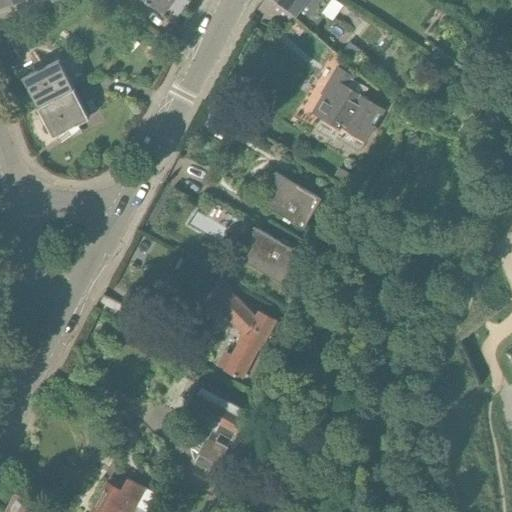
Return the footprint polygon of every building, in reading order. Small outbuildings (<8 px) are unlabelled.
[(145,0),(165,14),(174,0),(136,0),(137,0),(145,0)] [(274,0),(267,0),(259,10),(285,31),(295,17),(274,0)] [(274,0),(295,17),(316,33),(326,17),(307,3),(309,0),(274,0)] [(40,108),(74,91),(59,62),(25,79),(40,108)] [(312,112),(342,131),(344,127),(367,141),(384,111),(362,98),(363,96),(350,88),(356,77),(337,66),(320,94),(322,95),(312,112)] [(74,91),(40,108),(54,136),(88,119),(74,91)] [(201,132),(189,157),(208,166),(220,142),(201,132)] [(333,177),(348,186),(353,177),(338,169),(333,177)] [(266,206),(304,228),(322,199),(276,172),(275,173),(276,173),(277,192),(266,206)] [(172,187),(160,212),(179,221),(191,197),(172,187)] [(245,261),(282,283),(300,253),(254,227),(254,228),(255,228),(254,245),(245,261)] [(217,365),(226,369),(225,371),(246,381),(259,352),(261,352),(268,337),(270,338),(278,321),(259,310),(256,316),(229,288),(214,303),(245,334),(233,355),(225,350),(217,365)] [(123,322),(129,309),(104,295),(97,308),(123,322)] [(279,337),(290,342),(296,327),(285,322),(279,337)] [(511,344),(502,353),(511,374),(511,344)] [(187,416),(213,429),(209,437),(200,432),(191,448),(199,452),(199,453),(200,454),(196,462),(216,473),(229,448),(217,441),(221,434),(235,441),(251,413),(203,387),(187,416)] [(86,403),(80,415),(103,427),(109,415),(86,403)] [(92,511),(148,511),(157,493),(129,478),(125,485),(112,478),(92,511)] [(51,511),(17,493),(6,511),(51,511)]
